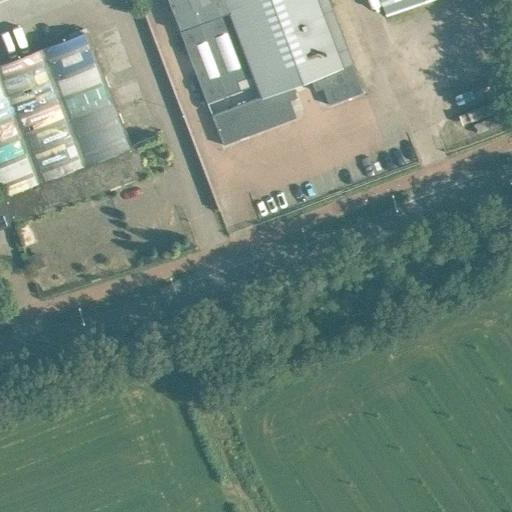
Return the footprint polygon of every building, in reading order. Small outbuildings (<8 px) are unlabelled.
[(167,0),(206,103),(256,84),(260,96),(211,115),(222,145),(296,119),(290,102),(298,99),(294,87),(311,81),(316,93),(323,91),(329,107),(364,95),(327,0),(167,0)] [(379,0),(385,15),(427,0),(379,0)] [(155,135),(130,145),(87,33),(0,66),(0,195),(11,224),(145,173),(134,144),(157,136),(156,134),(155,135)] [(500,113),(483,118),(487,129),(504,124),(500,113)] [(0,228),(11,224),(0,195),(0,228)] [(39,252),(26,256),(31,270),(44,266),(39,252)]
